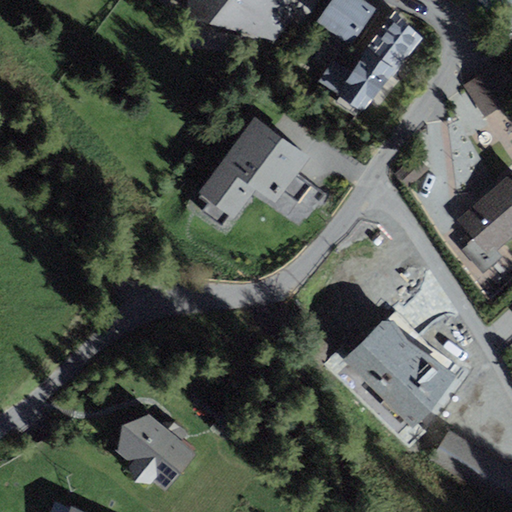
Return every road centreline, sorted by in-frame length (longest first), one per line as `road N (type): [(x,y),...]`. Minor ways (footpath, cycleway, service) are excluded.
road 1 (residential): [(0,424),(126,321),(266,294),(293,279),(375,176)]
road 2 (residential): [(511,388),(375,176)]
road 3 (residential): [(465,30),(386,157)]
